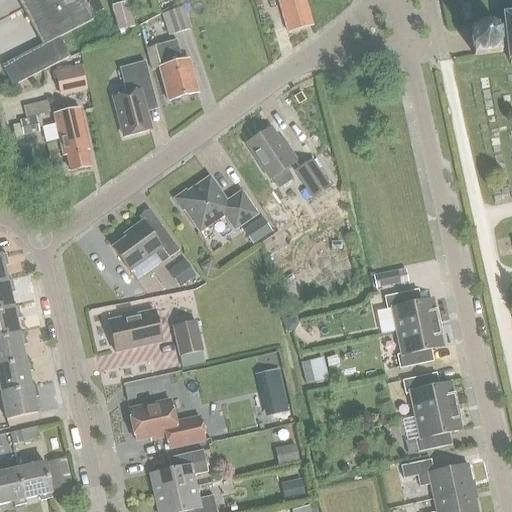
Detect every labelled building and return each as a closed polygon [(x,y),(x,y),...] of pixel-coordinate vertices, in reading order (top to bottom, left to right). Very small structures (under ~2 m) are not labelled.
[(58,39),(92,21),(81,0),(17,0),(42,46),(0,67),(11,88),(68,58),(58,39)] [(277,0),(288,33),(312,26),(304,0),(277,0)] [(127,3),(110,7),(116,33),(133,28),(127,3)] [(183,8),(162,15),(169,37),(190,30),(183,8)] [(499,55),(499,53),(506,52),(508,62),(511,61),(511,14),(502,15),(505,39),(497,40),(496,26),(469,29),(472,58),(499,55)] [(182,62),(176,41),(154,47),(160,68),(158,69),(168,102),(198,94),(189,60),(182,62)] [(155,102),(145,63),(119,70),(126,95),(113,99),(123,138),(150,131),(143,106),(155,102)] [(80,66),(54,72),(59,97),(86,91),(80,66)] [(304,101),(300,94),(294,98),(298,105),(304,101)] [(27,118),(49,112),(46,102),(24,108),(27,118)] [(63,157),(67,156),(70,173),(89,168),(85,152),(88,151),(79,109),(53,115),(63,157)] [(18,122),(22,137),(39,133),(35,118),(18,122)] [(281,140),(278,142),(269,129),(246,144),(270,180),(296,162),(281,140)] [(58,151),(47,152),(48,162),(59,161),(58,151)] [(310,161),(294,171),(312,199),(328,189),(310,161)] [(174,200),(182,212),(183,211),(199,234),(224,217),(234,231),(257,216),(241,193),(227,203),(209,178),(187,193),(186,192),(174,200)] [(262,218),(243,230),(253,245),(272,232),(262,218)] [(112,248),(112,249),(129,273),(154,255),(161,264),(178,252),(161,227),(151,235),(142,222),(131,230),(133,233),(112,248)] [(185,261),(168,273),(179,288),(196,276),(185,261)] [(375,290),(408,283),(405,270),(373,277),(375,290)] [(0,311),(13,308),(12,308),(9,294),(13,293),(11,281),(6,282),(7,282),(0,283),(0,311)] [(397,332),(437,324),(432,301),(413,305),(410,293),(384,298),(387,311),(392,310),(397,332)] [(0,338),(19,334),(18,334),(15,320),(19,319),(17,307),(12,308),(13,308),(0,311),(0,338)] [(108,322),(115,353),(161,343),(154,312),(108,322)] [(202,352),(195,323),(170,329),(177,357),(178,357),(181,368),(204,363),(201,352),(202,352)] [(437,324),(397,332),(402,356),(397,357),(400,370),(425,364),(423,352),(442,348),(437,324)] [(0,366),(25,360),(21,346),(25,345),(23,333),(18,334),(19,334),(0,338),(0,366)] [(0,393),(31,386),(27,372),(31,371),(29,359),(25,360),(0,366),(0,393)] [(322,359),(308,362),(313,382),(314,384),(322,382),(319,373),(326,372),(322,359)] [(259,375),(262,391),(282,387),(278,371),(259,375)] [(415,416),(455,408),(450,384),(431,388),(428,376),(402,382),(405,395),(410,394),(415,416)] [(37,414),(33,398),(37,397),(35,385),(31,386),(0,393),(6,421),(37,414)] [(285,400),(265,404),(268,416),(287,412),(285,400)] [(129,414),(135,441),(165,435),(169,449),(205,441),(199,418),(174,424),(170,405),(129,414)] [(455,408),(415,416),(420,439),(415,440),(418,453),(443,448),(441,436),(460,432),(455,408)] [(420,439),(415,416),(399,420),(404,443),(415,440),(420,439)] [(39,439),(36,428),(10,435),(12,445),(39,439)] [(294,446),(274,450),(277,466),(298,461),(294,446)] [(155,497),(195,488),(192,476),(207,472),(202,451),(168,459),(170,471),(150,475),(155,497)] [(54,491),(71,487),(65,460),(48,464),(54,491)] [(430,461),(400,467),(403,479),(417,477),(419,488),(430,485),(433,500),(473,491),(467,465),(433,473),(430,461)] [(25,501),(39,497),(40,502),(52,499),(44,464),(18,470),(25,501)] [(26,505),(25,501),(18,470),(0,473),(0,506),(13,503),(14,507),(26,505)] [(301,480),(280,484),(284,502),(304,497),(301,480)] [(195,488),(155,497),(158,511),(216,511),(213,497),(197,500),(195,488)] [(477,511),(473,491),(433,500),(435,511),(477,511)]
